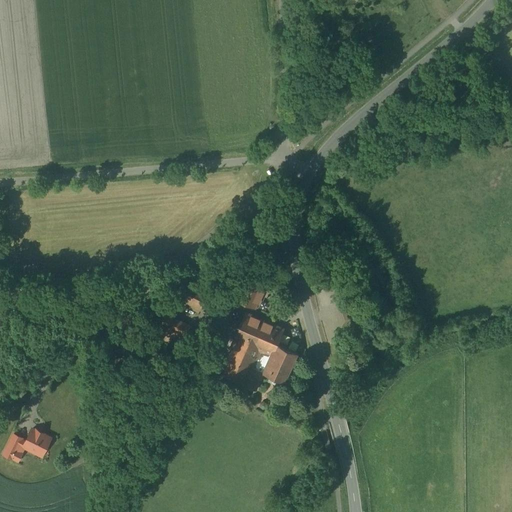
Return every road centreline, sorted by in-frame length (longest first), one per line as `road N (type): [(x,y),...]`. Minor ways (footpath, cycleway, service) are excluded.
road 1 (tertiary): [(310,172),(298,198),(297,265),(355,511)]
road 2 (unclassified): [(0,184),(284,162)]
road 3 (tertiary): [(492,0),(331,141),(310,172)]
road 4 (unclassified): [(284,0),(284,162)]
